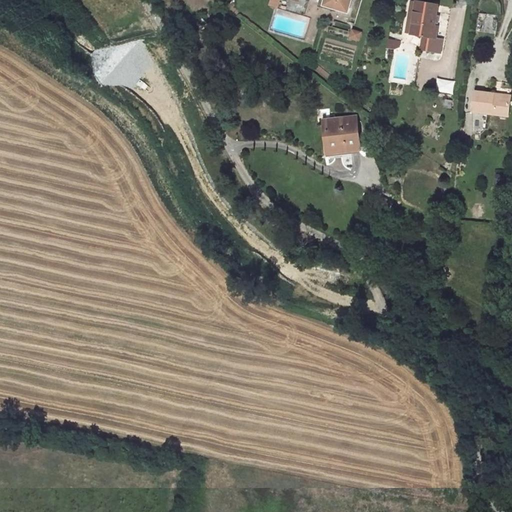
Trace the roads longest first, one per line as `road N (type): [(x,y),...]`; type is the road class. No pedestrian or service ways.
road 1 (unclassified): [(144,0),(244,177),(265,201),(355,258),(388,315),(467,402),(485,495),(500,511)]
road 2 (unknown): [(219,133),(254,124),(314,160),(362,174)]
